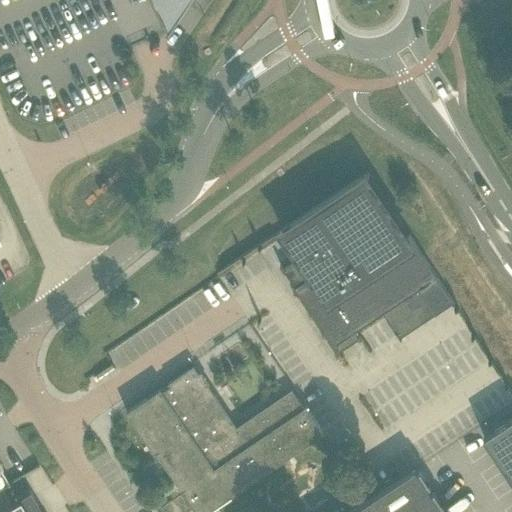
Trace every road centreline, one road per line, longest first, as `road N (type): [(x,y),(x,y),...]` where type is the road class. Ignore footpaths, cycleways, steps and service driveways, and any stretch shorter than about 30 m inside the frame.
road 1 (unclassified): [(73,288),(164,222),(226,94)]
road 2 (unclassified): [(106,511),(0,346)]
road 3 (unclassified): [(0,130),(73,288)]
road 4 (unclassified): [(314,10),(258,52),(226,94)]
road 5 (unclassified): [(226,94),(333,40)]
